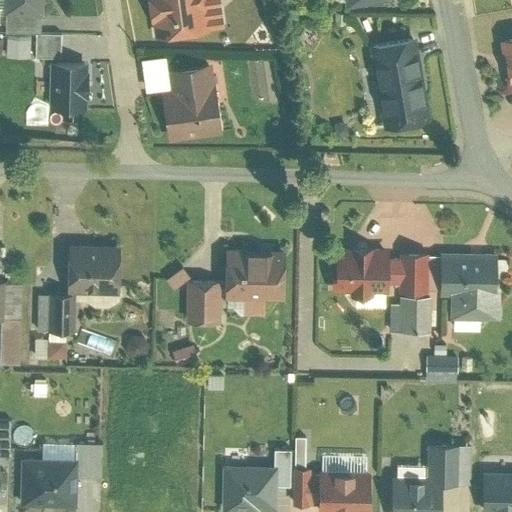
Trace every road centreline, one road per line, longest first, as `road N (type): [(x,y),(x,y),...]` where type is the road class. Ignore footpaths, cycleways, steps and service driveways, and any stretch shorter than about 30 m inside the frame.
road 1 (residential): [(130,167),(498,180)]
road 2 (residential): [(103,0),(130,167)]
road 3 (residential): [(454,0),(484,145)]
road 4 (residential): [(0,165),(130,167)]
